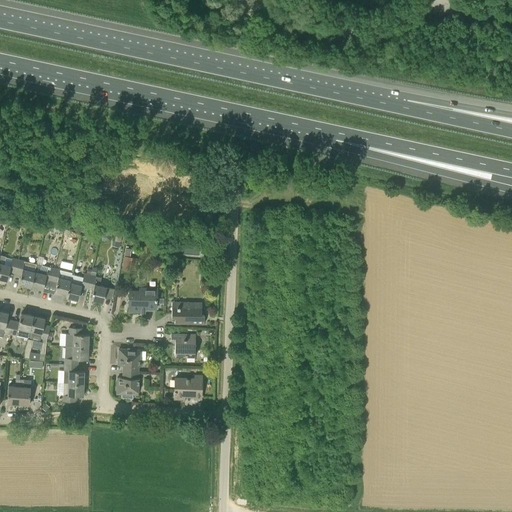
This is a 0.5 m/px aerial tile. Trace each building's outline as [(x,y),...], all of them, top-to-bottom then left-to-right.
[(15,273),(18,260),(13,259),(12,265),(5,264),(6,257),(0,255),(0,278),(7,280),(9,271),(15,273)] [(124,256),(121,270),(135,272),(138,258),(124,256)] [(36,264),(18,260),(15,273),(21,274),(19,283),(31,286),(36,264)] [(54,269),(50,268),(48,268),(48,271),(40,270),(41,265),(36,264),(31,286),(43,289),(45,280),(51,281),(54,269)] [(70,280),(71,274),(72,273),(60,270),(54,269),(51,281),(57,283),(54,292),(66,295),(66,297),(70,280)] [(87,288),(90,275),(85,274),(84,278),(71,274),(70,280),(66,297),(78,300),(81,287),(87,288)] [(103,302),(104,297),(106,287),(99,286),(101,278),(90,275),(87,288),(93,290),(91,299),(103,302)] [(139,291),(129,290),(128,311),(141,311),(141,308),(156,309),(156,300),(157,300),(157,288),(139,288),(139,291)] [(175,317),(174,322),(204,324),(204,315),(201,315),(202,304),(187,303),(186,308),(172,306),(171,317),(175,317)] [(3,332),(10,334),(13,321),(7,319),(8,313),(0,310),(0,336),(3,337),(3,332)] [(28,337),(29,337),(33,316),(21,313),(19,322),(13,321),(10,334),(16,335),(28,338),(28,337)] [(23,358),(45,361),(47,339),(49,332),(49,329),(50,326),(44,325),(45,318),(33,316),(29,337),(40,340),(40,338),(43,338),(40,353),(30,352),(33,341),(27,339),(23,358)] [(65,345),(88,346),(89,334),(82,334),(82,328),(69,327),(68,333),(65,333),(65,345)] [(195,334),(171,333),(171,340),(175,341),(174,355),(194,356),(195,334)] [(64,358),(64,364),(78,364),(78,359),(87,359),(88,346),(65,345),(64,358)] [(123,365),(123,371),(139,372),(139,365),(140,365),(140,350),(119,349),(118,365),(123,365)] [(78,364),(64,364),(64,370),(64,382),(83,383),(84,371),(77,371),(78,364)] [(116,393),(123,394),(123,398),(133,398),(133,394),(138,395),(139,372),(123,371),(123,377),(117,377),(116,393)] [(175,378),(174,398),(184,398),(184,395),(194,396),(194,398),(201,398),(202,376),(195,375),(195,379),(175,378)] [(8,384),(7,403),(11,403),(11,404),(12,404),(12,403),(18,404),(20,377),(15,377),(14,384),(8,384)] [(20,377),(18,404),(24,404),(24,405),(25,405),(25,404),(29,405),(31,386),(23,385),(24,378),(20,377)] [(83,383),(64,382),(63,395),(63,401),(76,402),(76,395),(83,396),(83,383)]
